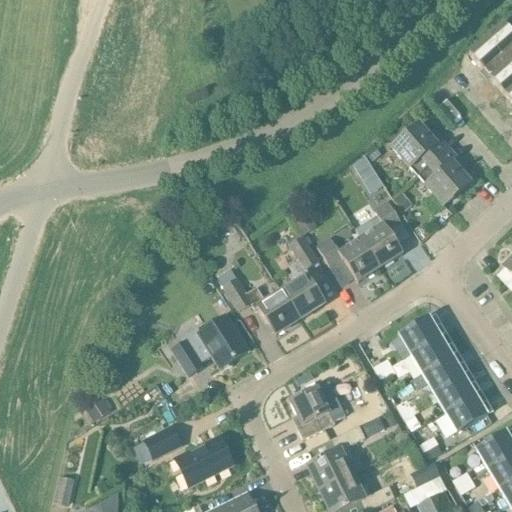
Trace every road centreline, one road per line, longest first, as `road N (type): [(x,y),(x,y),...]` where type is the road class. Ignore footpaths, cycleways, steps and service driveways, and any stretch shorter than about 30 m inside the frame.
road 1 (unclassified): [(44,189),(172,169),(291,121),(351,82),(434,0)]
road 2 (residential): [(296,511),(241,398),(439,278)]
road 3 (residential): [(511,140),(470,90),(461,85),(444,98),(511,186)]
road 4 (unclassified): [(44,189),(83,0)]
road 5 (unclassified): [(0,324),(44,189)]
road 6 (residential): [(511,386),(439,278)]
